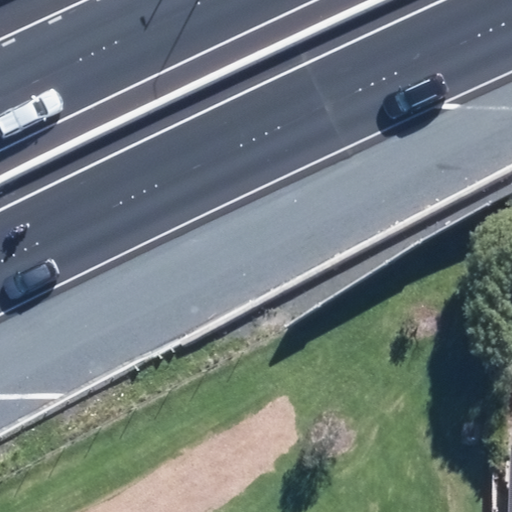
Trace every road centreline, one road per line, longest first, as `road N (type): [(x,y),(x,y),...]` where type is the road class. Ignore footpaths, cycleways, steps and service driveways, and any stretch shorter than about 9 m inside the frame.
road 1 (motorway): [(511,18),(0,263)]
road 2 (motorway): [(0,97),(195,0)]
